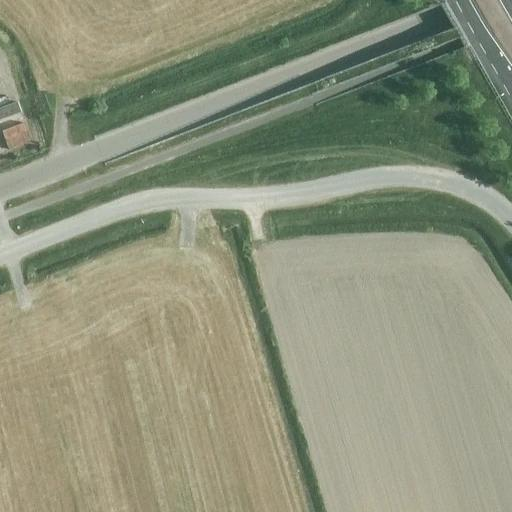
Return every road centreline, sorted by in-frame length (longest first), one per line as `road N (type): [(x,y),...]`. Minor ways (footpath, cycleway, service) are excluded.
road 1 (tertiary): [(0,191),(501,0)]
road 2 (unclassified): [(511,220),(438,178),(382,177),(262,198),(139,204),(0,256)]
